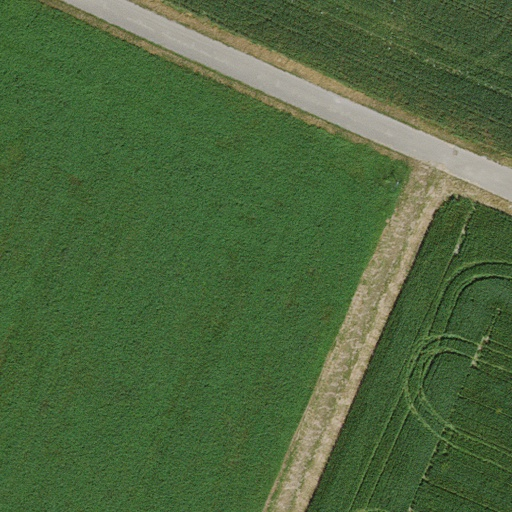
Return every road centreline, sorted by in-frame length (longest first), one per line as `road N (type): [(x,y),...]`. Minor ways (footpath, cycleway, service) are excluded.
road 1 (track): [(511,186),(100,0)]
road 2 (track): [(434,153),(282,511)]
